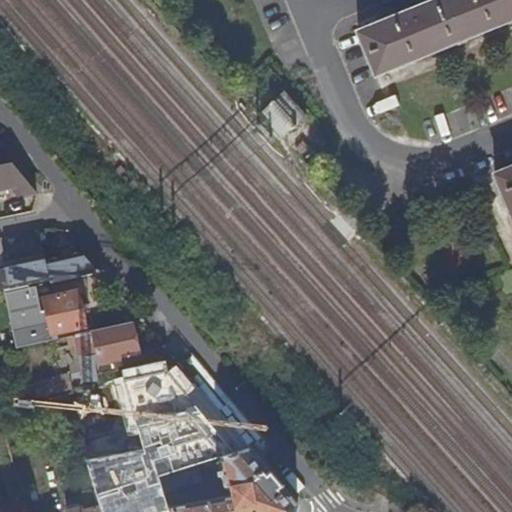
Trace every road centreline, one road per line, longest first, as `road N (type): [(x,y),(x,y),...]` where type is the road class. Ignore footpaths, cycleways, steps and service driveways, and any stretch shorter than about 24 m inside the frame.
road 1 (residential): [(335,511),(153,292),(120,271),(85,213)]
road 2 (residential): [(511,129),(410,166),(374,154),(351,130),(306,22)]
road 3 (residential): [(85,213),(0,111)]
